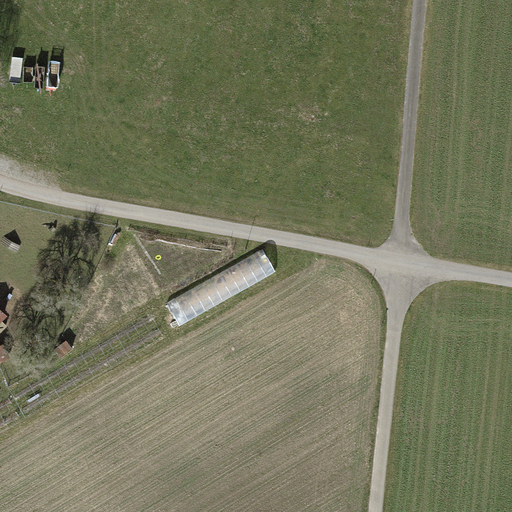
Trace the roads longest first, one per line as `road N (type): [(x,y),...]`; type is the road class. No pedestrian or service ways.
road 1 (track): [(511,282),(34,194),(0,181)]
road 2 (track): [(422,0),(375,511)]
